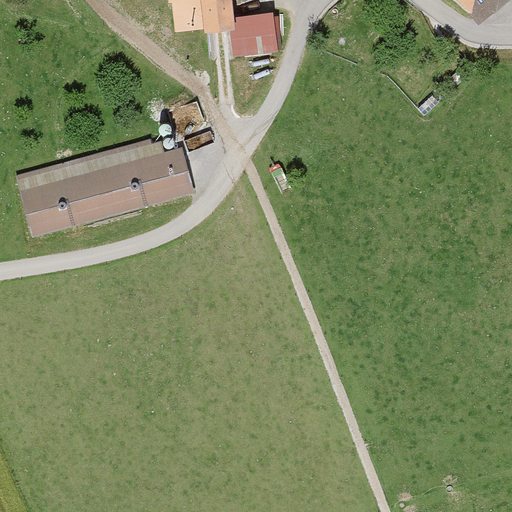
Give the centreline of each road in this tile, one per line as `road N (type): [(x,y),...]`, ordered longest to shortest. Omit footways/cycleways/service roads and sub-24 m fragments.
road 1 (unclassified): [(0,266),(165,235),(217,190),(272,110),(304,21),(320,0)]
road 2 (track): [(244,151),(383,511)]
